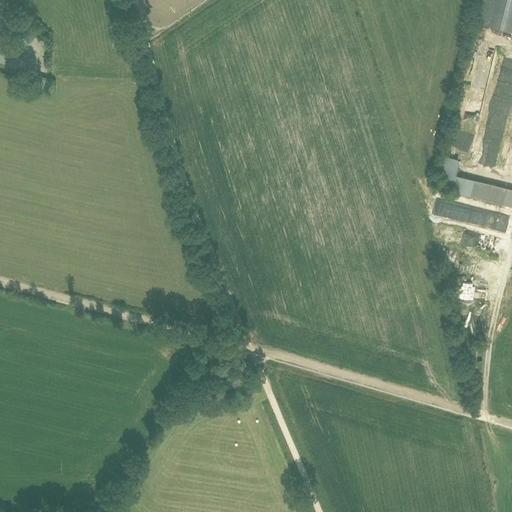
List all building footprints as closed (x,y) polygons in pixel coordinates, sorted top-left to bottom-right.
[(511,0),(485,0),(480,22),(511,30),(511,0)] [(9,13),(0,23),(0,24),(8,31),(17,20),(9,13)] [(27,21),(22,17),(17,23),(22,27),(27,21)] [(25,48),(37,35),(26,25),(14,37),(25,48)] [(23,50),(5,34),(0,39),(0,47),(14,60),(23,50)] [(31,75),(29,83),(43,87),(45,79),(31,75)] [(505,100),(510,87),(506,85),(501,99),(505,100)] [(465,122),(460,159),(445,156),(441,185),(457,187),(461,161),(473,163),(473,162),(482,164),(486,138),(478,136),(476,152),(474,152),(475,148),(472,147),(475,124),(465,122)] [(509,169),(510,148),(501,148),(500,168),(509,169)] [(460,175),(456,189),(485,198),(490,184),(460,175)]
